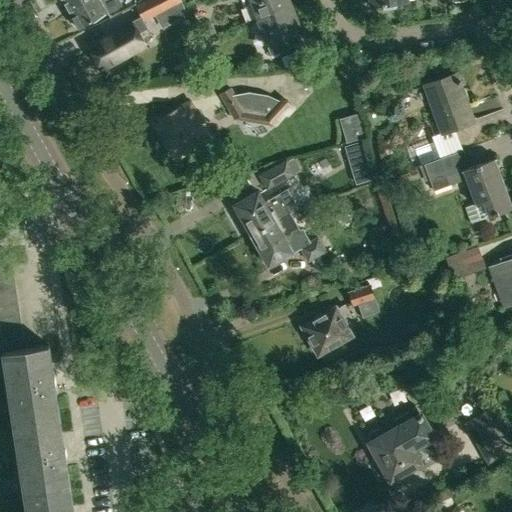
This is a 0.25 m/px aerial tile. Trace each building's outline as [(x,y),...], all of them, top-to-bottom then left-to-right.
[(107,11),(100,0),(79,0),(67,7),(79,27),(107,11)] [(181,0),(144,0),(135,5),(143,21),(155,15),(162,29),(189,15),(181,0)] [(242,0),(244,5),(251,3),(257,18),(292,5),(290,0),(242,0)] [(396,5),(396,1),(408,0),(408,1),(415,0),(414,0),(369,0),(370,5),(382,3),(383,8),(394,7),(396,5)] [(295,46),(291,35),(301,31),(292,5),(257,18),(267,44),(271,55),(295,46)] [(132,52),(145,45),(138,33),(146,28),(141,17),(91,45),(96,56),(94,60),(97,65),(101,66),(102,69),(132,52)] [(194,28),(198,39),(207,35),(203,25),(194,28)] [(473,120),(469,107),(457,73),(424,85),(442,131),(473,120)] [(232,86),(231,87),(245,112),(264,116),(275,126),(286,114),(288,116),(296,108),(282,96),(280,100),(268,95),(249,92),(236,94),(232,86)] [(231,87),(218,94),(233,119),(245,112),(231,87)] [(191,100),(159,118),(162,123),(157,125),(173,154),(178,151),(181,156),(212,137),(191,100)] [(339,118),(346,143),(365,136),(357,113),(339,118)] [(361,141),(344,146),(349,161),(366,156),(361,141)] [(511,204),(495,158),(470,167),(463,150),(424,164),(433,190),(466,178),(475,204),(465,207),(471,223),(489,216),(511,207),(511,204)] [(298,171),(292,159),(288,161),(287,158),(258,174),(267,190),(296,173),(295,172),(298,171)] [(394,198),(407,194),(401,178),(388,182),(394,198)] [(234,204),(251,235),(290,212),(300,209),(299,208),(298,208),(287,188),(265,201),(258,190),(234,204)] [(268,265),(293,251),(293,252),(300,247),(307,261),(326,250),(318,236),(316,237),(312,229),(305,232),(302,228),(299,229),(294,221),(304,216),(300,209),(290,212),(251,235),(268,265)] [(484,265),(477,245),(439,257),(447,278),(484,265)] [(511,258),(511,259),(510,254),(500,258),(502,263),(491,267),(505,305),(511,302),(511,258)] [(0,280),(15,279),(13,266),(0,268),(0,280)] [(366,280),(368,284),(347,291),(352,306),(358,304),(362,317),(380,310),(375,298),(376,298),(373,288),(382,285),(379,276),(366,280)] [(0,292),(16,290),(15,279),(0,280),(0,292)] [(0,304),(18,302),(16,290),(0,292),(0,304)] [(0,304),(0,316),(20,314),(18,302),(0,304)] [(351,334),(343,322),(353,316),(345,303),(336,309),(335,308),(303,326),(319,353),(351,334)] [(0,316),(0,328),(22,326),(20,314),(0,316)] [(0,332),(1,341),(24,338),(22,326),(0,328),(0,332)] [(2,351),(13,423),(59,416),(48,344),(2,351)] [(418,462),(411,449),(432,437),(418,411),(415,406),(394,418),(398,427),(385,434),(381,428),(377,427),(370,431),(369,435),(373,441),(371,442),(391,477),(418,462)] [(489,408),(465,422),(486,458),(510,445),(489,408)] [(70,488),(62,436),(59,416),(13,423),(24,495),(70,488)] [(73,511),(70,488),(24,495),(26,511),(73,511)]
